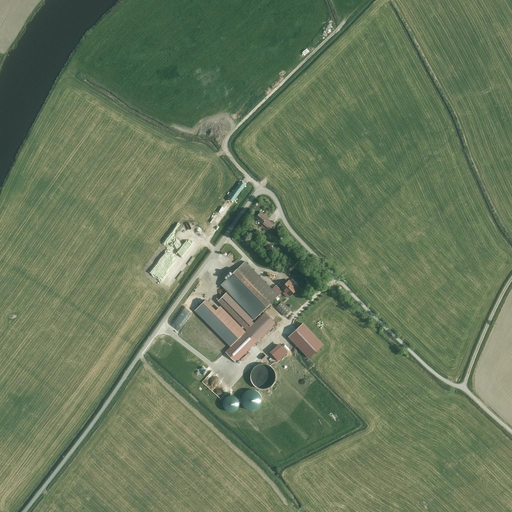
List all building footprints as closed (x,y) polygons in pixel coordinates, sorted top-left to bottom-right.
[(213,235),(237,199),(233,196),(230,200),(228,198),(207,231),(213,235)] [(260,212),(256,217),(263,223),(267,218),(268,217),(264,213),(263,214),(260,212)] [(278,295),(245,261),(220,286),(227,292),(253,319),(278,295)] [(298,288),(289,280),(282,288),(290,296),(298,288)] [(253,319),(227,292),(218,301),(247,331),(247,333),(231,348),(226,353),(236,363),(277,323),(266,311),(254,323),(251,321),(253,319)] [(206,301),(195,312),(231,348),(247,333),(221,306),(216,311),(206,301)] [(292,311),(282,302),(275,309),(285,318),(292,311)] [(323,345),(304,324),(289,338),(308,359),(323,345)] [(272,346),(276,350),(282,344),(277,340),(272,346)] [(250,373),(249,377),(250,381),(252,385),(255,388),(259,390),(263,391),(268,390),(272,387),(274,384),(276,380),(276,375),(275,371),(272,367),(268,365),(264,364),(259,364),(255,366),(252,369),(250,373)]
